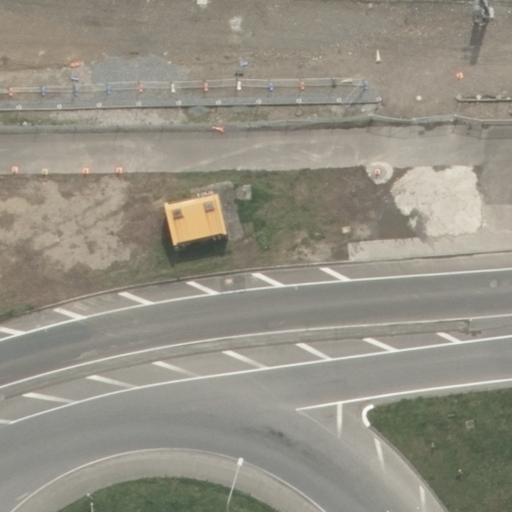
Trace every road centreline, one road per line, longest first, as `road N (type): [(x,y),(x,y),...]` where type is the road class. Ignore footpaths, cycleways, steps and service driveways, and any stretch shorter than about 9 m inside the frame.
road 1 (trunk): [(0,369),(213,318),(511,291)]
road 2 (secondary): [(139,405),(511,360)]
road 3 (primary): [(139,405),(200,405),(260,419),(315,447),(382,511)]
road 4 (primary): [(1,462),(43,434),(139,405)]
